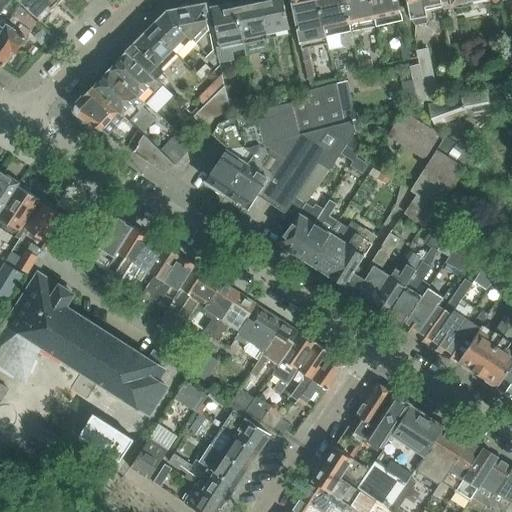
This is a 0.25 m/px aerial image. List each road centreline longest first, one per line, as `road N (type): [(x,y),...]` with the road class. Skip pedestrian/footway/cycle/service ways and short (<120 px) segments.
road 1 (residential): [(31,117),(360,350)]
road 2 (residential): [(251,511),(360,350)]
road 3 (residential): [(360,350),(511,446)]
road 4 (residential): [(143,0),(31,117)]
